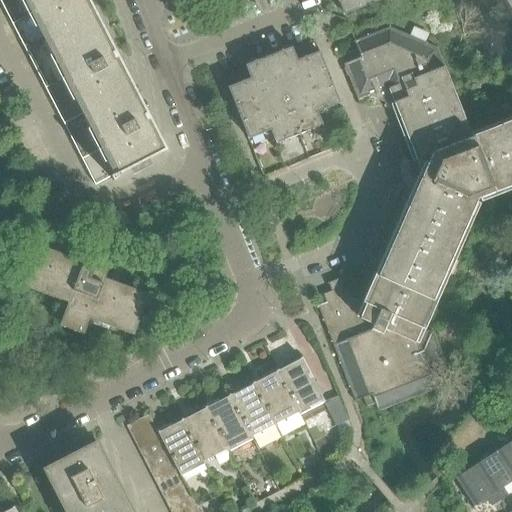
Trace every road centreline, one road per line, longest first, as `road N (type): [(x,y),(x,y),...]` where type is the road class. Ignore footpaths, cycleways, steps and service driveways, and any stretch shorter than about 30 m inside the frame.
road 1 (residential): [(0,446),(246,322),(254,285),(218,185)]
road 2 (residential): [(218,185),(0,221)]
road 3 (residential): [(169,62),(300,11),(295,0)]
road 4 (residential): [(218,185),(169,62)]
